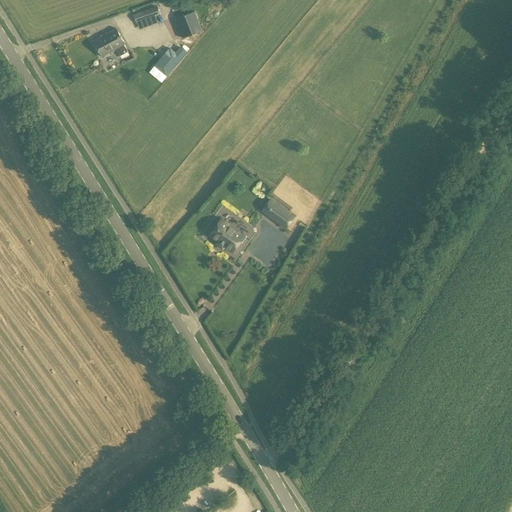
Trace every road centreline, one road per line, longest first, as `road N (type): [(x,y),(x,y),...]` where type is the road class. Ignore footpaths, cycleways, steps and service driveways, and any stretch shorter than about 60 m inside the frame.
road 1 (secondary): [(292,511),(0,34)]
road 2 (track): [(273,459),(298,440),(511,102)]
road 3 (track): [(233,414),(107,511)]
